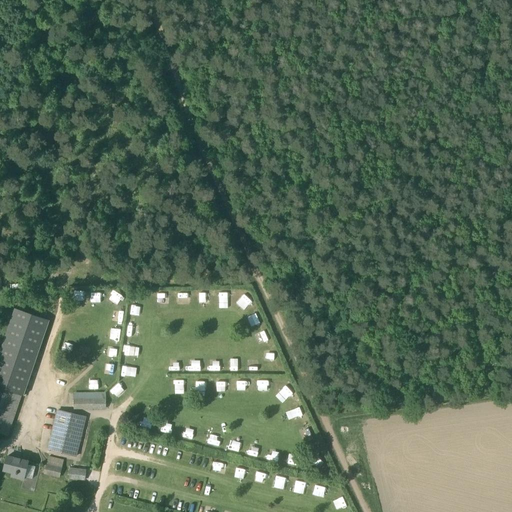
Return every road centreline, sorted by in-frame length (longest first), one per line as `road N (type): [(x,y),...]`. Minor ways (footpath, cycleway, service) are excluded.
road 1 (track): [(260,280),(136,0)]
road 2 (track): [(366,511),(260,280)]
road 3 (track): [(324,419),(511,390)]
